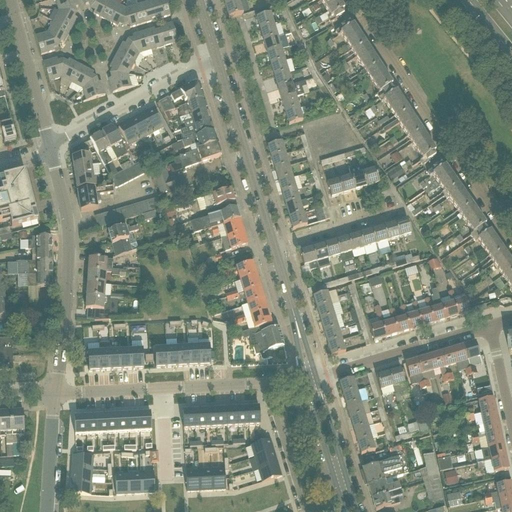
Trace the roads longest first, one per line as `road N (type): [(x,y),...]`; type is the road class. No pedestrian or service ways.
road 1 (tertiary): [(310,379),(217,64)]
road 2 (residential): [(511,243),(357,0)]
road 3 (residential): [(53,395),(69,251),(50,148)]
road 4 (residential): [(53,395),(266,384)]
road 5 (residential): [(310,379),(490,326)]
road 6 (residential): [(50,148),(217,64)]
road 7 (residential): [(50,148),(9,0)]
road 8 (residential): [(303,511),(266,384)]
